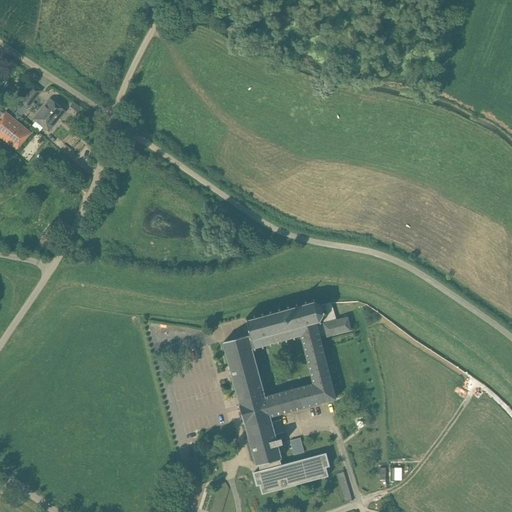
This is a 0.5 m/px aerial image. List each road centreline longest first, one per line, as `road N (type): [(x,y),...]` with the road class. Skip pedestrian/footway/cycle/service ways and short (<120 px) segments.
road 1 (track): [(511,381),(406,305),(372,288),(320,278),(206,304),(69,284),(0,346)]
road 2 (unclassified): [(511,338),(402,264),(275,229),(113,121)]
road 3 (track): [(387,492),(419,465),(476,383),(410,341)]
road 4 (unclassified): [(50,267),(85,214),(113,121)]
road 5 (track): [(0,43),(113,121)]
road 6 (unclassified): [(113,121),(170,0)]
